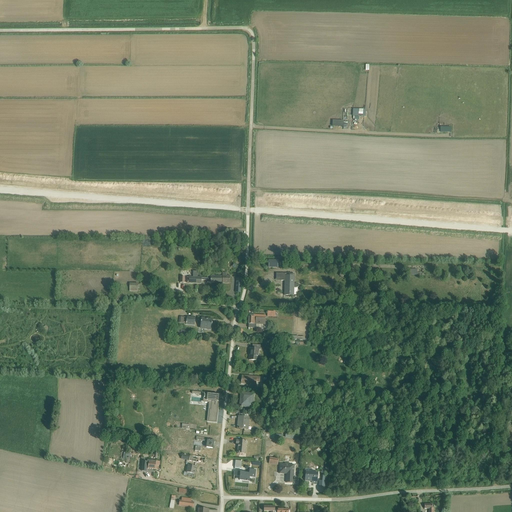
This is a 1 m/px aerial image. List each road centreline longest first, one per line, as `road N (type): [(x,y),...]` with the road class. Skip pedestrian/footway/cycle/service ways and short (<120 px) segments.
road 1 (unclassified): [(246,268),(249,31),(0,31)]
road 2 (unclassified): [(511,487),(330,501),(221,499)]
road 3 (track): [(508,200),(248,189)]
road 4 (residential): [(221,499),(225,403),(246,268)]
road 5 (track): [(439,137),(250,127)]
